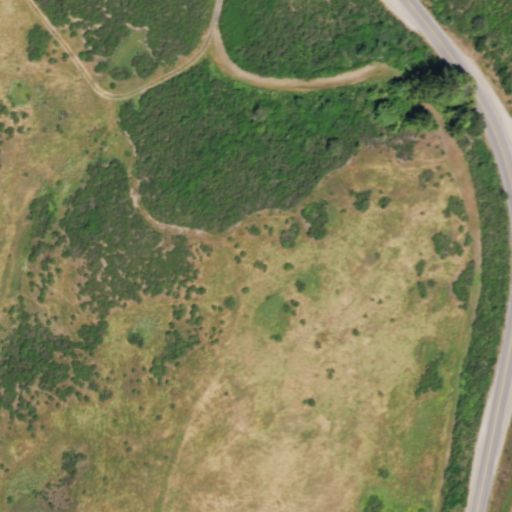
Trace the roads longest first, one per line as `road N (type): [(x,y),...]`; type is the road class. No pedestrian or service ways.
road 1 (secondary): [(404,0),(455,60),(511,184),(496,407),(474,511)]
road 2 (track): [(431,511),(474,258),(450,149),(424,97),(397,67)]
road 3 (track): [(397,67),(279,77),(240,68),(210,38),(217,0)]
road 4 (track): [(210,38),(130,85),(94,83)]
